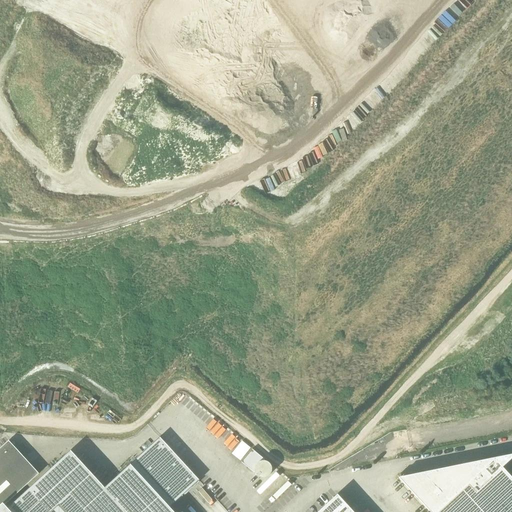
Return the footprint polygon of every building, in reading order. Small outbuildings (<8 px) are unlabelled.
[(435,432),(434,426),(415,429),(416,435),(435,432)] [(173,511),(169,508),(183,495),(185,493),(190,489),(193,486),(197,482),(199,481),(193,475),(189,470),(188,469),(184,465),(178,458),(175,455),(174,453),(170,449),(169,448),(165,444),(159,437),(159,438),(104,488),(70,451),(2,511),(173,511)] [(0,448),(0,509),(39,474),(8,441),(0,448)] [(252,449),(241,462),(253,472),(254,472),(255,472),(255,473),(256,474),(257,475),(257,476),(258,476),(259,477),(260,477),(261,478),(262,478),(263,478),(264,478),(265,478),(266,477),(267,477),(268,476),(269,476),(270,475),(270,474),(271,473),(271,472),(271,471),(272,470),(272,469),(271,468),(271,467),(271,466),(270,465),(270,464),(269,463),(268,463),(267,462),(266,462),(265,461),(264,461),(264,460),(252,449)] [(511,511),(511,478),(502,467),(511,457),(511,455),(410,476),(399,478),(426,508),(429,511),(353,511),(344,502),(337,495),(317,511),(511,511)]
